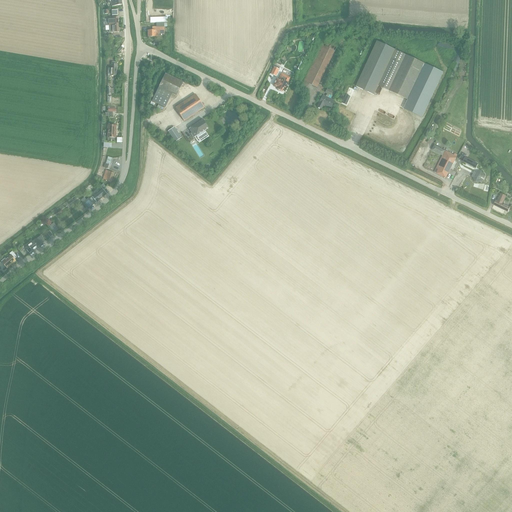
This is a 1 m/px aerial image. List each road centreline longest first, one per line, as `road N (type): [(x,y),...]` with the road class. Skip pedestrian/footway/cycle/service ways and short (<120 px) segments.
road 1 (unclassified): [(511,225),(138,46)]
road 2 (unclassified): [(0,282),(106,201),(125,172)]
road 3 (unclassified): [(125,172),(138,46)]
